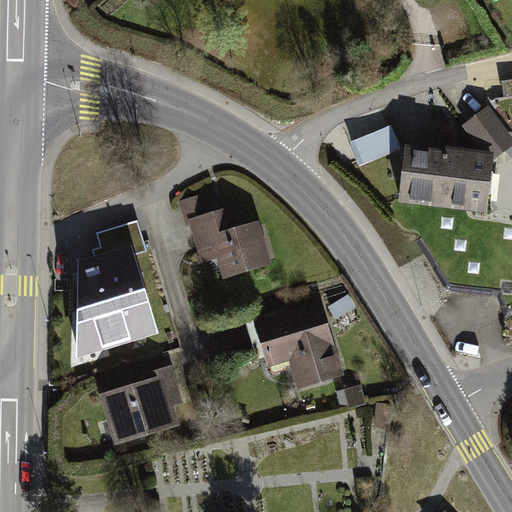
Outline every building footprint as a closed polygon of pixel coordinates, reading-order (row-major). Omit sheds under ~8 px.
[(487,112),(468,126),(484,147),(493,140),(501,150),(511,143),(487,112)] [(401,149),(391,125),(350,142),(360,165),(401,149)] [(446,155),(407,151),(401,199),(422,202),(423,196),(474,202),(475,196),(489,198),(492,173),(489,173),(491,157),(447,152),(446,155)] [(202,203),(200,195),(182,200),(185,208),(189,207),(202,203)] [(202,203),(189,207),(194,222),(211,217),(206,201),(202,203)] [(211,217),(194,222),(203,251),(218,246),(227,274),(266,262),(255,226),(240,231),(234,210),(211,217)] [(92,250),(96,262),(131,251),(133,255),(147,251),(138,221),(96,233),(100,247),(92,250)] [(96,262),(80,266),(79,353),(155,330),(133,255),(131,251),(96,262)] [(335,315),(352,305),(347,296),(330,307),(335,315)] [(319,305),(248,327),(257,357),(289,347),(300,386),(340,374),(319,305)] [(146,385),(106,397),(118,437),(143,429),(144,432),(173,423),(166,398),(177,395),(169,370),(144,378),(146,385)] [(363,402),(360,390),(348,393),(351,406),(363,402)]
